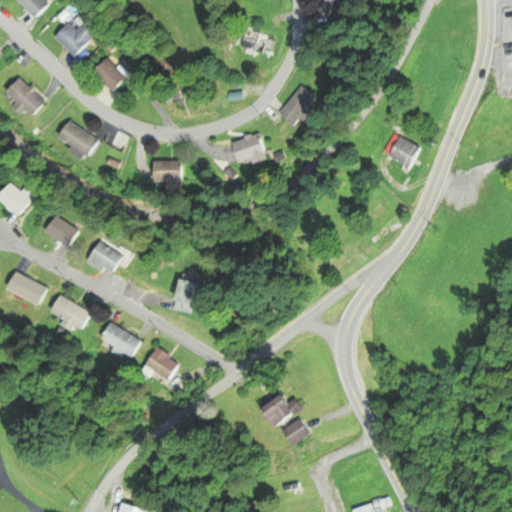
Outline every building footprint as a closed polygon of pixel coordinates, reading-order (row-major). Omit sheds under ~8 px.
[(51,5),(46,0),(18,0),(37,19),(51,5)] [(336,0),(322,0),(322,18),(336,18),(336,0)] [(473,0),(446,0),(440,18),(463,27),(473,0)] [(71,25),(57,38),(77,57),(101,32),(88,19),(77,31),(71,25)] [(274,56),(279,38),(248,29),(243,47),(274,56)] [(96,72),(115,93),(129,80),(109,59),(96,72)] [(7,95),(34,119),(48,103),(22,79),(7,95)] [(302,127),(323,99),(305,86),(284,114),(302,127)] [(101,142),(72,122),(60,139),(89,159),(101,142)] [(272,159),(261,132),(235,143),(244,164),(256,159),(258,164),(272,159)] [(424,149),(402,138),(392,157),(413,168),(424,149)] [(157,162),(157,185),(185,185),(184,162),(157,162)] [(0,198),(20,216),(33,202),(12,184),(0,197),(0,198)] [(81,232),(56,217),(47,234),(72,248),(81,232)] [(126,257),(102,242),(90,262),(114,277),(126,257)] [(42,306),(51,289),(20,272),(10,289),(42,306)] [(196,315),(202,283),(183,279),(177,311),(196,315)] [(95,315),(64,295),(53,312),(85,331),(95,315)] [(146,342),(115,323),(105,341),(135,358),(146,342)] [(172,382),(184,363),(160,349),(148,368),(172,382)] [(298,399),(291,403),(286,396),(267,408),(279,428),(306,411),(298,399)] [(313,435),(302,420),(286,432),(297,448),(313,435)] [(343,490),(378,476),(375,468),(340,482),(343,490)] [(309,487),(308,480),(279,485),(280,492),(309,487)] [(354,511),(376,511),(393,504),(389,495),(354,511)] [(120,511),(150,511),(151,510),(123,503),(120,511)]
